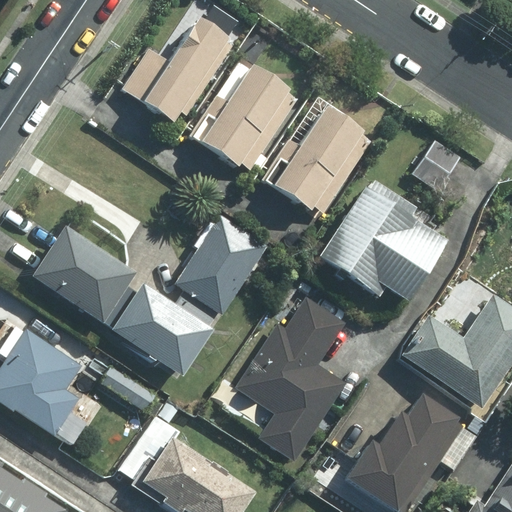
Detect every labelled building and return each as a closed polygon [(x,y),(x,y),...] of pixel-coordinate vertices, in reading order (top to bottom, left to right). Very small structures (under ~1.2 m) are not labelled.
[(140,48),(114,87),(164,121),(171,110),(179,115),(226,45),(182,16),(155,58),(140,48)] [(182,135),(225,164),(228,158),(243,168),(247,162),(256,168),(262,158),(254,153),(290,99),(237,64),(215,98),(209,94),(182,135)] [(254,179),(298,207),(349,130),(311,105),(286,144),(279,139),(254,179)] [(427,140),(405,173),(431,191),(453,158),(427,140)] [(437,240),(352,184),(306,254),(329,268),(325,273),(332,278),(335,273),(370,296),(377,287),(397,300),(437,240)] [(170,299),(206,322),(256,246),(211,216),(166,283),(177,290),(170,299)] [(87,321),(91,316),(114,283),(121,272),(51,224),(17,274),(87,321)] [(289,275),(270,303),(280,309),(294,287),(304,294),(308,288),(289,275)] [(114,283),(91,316),(103,324),(100,328),(171,375),(206,322),(170,299),(166,306),(130,283),(125,289),(114,283)] [(421,316),(393,356),(468,407),(511,341),(511,314),(482,295),(453,338),(421,316)] [(269,323),(227,387),(266,413),(251,436),(286,460),(337,382),(309,364),(337,322),(298,297),(278,328),(269,323)] [(43,430),(66,445),(80,424),(58,410),(67,398),(54,389),(70,365),(16,329),(0,352),(0,408),(2,410),(4,408),(41,432),(43,430)] [(147,396),(104,367),(102,369),(95,365),(88,377),(139,409),(147,396)] [(333,474),(382,508),(444,417),(408,392),(393,414),(386,410),(363,443),(356,439),(333,474)] [(114,470),(177,511),(224,511),(239,490),(211,472),(209,475),(193,465),(195,461),(164,440),(170,431),(150,417),(114,470)] [(462,511),(511,511),(511,454),(478,506),(470,501),(462,511)] [(75,511),(0,464),(0,511),(75,511)]
